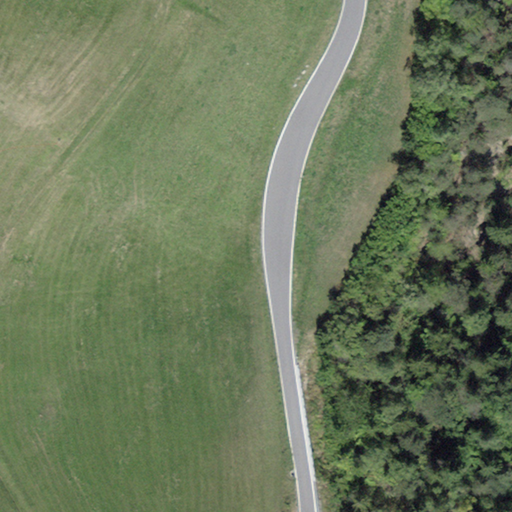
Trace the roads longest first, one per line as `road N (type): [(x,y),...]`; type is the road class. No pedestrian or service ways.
road 1 (tertiary): [(303,511),(281,316),(282,178),(349,0)]
road 2 (track): [(0,248),(25,201),(142,58),(165,0)]
